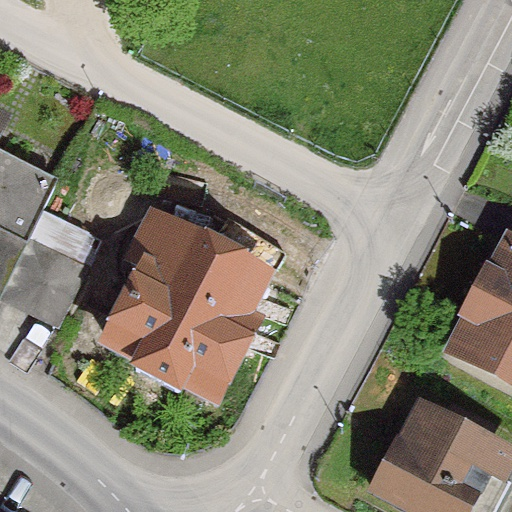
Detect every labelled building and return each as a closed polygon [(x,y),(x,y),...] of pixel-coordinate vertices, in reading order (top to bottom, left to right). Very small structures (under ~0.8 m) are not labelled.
[(0,291),(24,243),(23,242),(51,186),(0,160),(0,291)] [(178,386),(207,401),(246,328),(235,322),(256,283),(147,226),(126,267),(143,276),(106,348),(135,364),(130,372),(173,395),(178,386)] [(24,243),(0,291),(0,295),(57,324),(83,272),(24,243)] [(462,320),(466,322),(449,355),(511,388),(511,250),(506,247),(488,280),(484,278),(462,320)] [(395,447),(369,496),(400,511),(490,511),(504,487),(495,483),(505,464),(494,458),(496,455),(418,413),(399,449),(395,447)]
